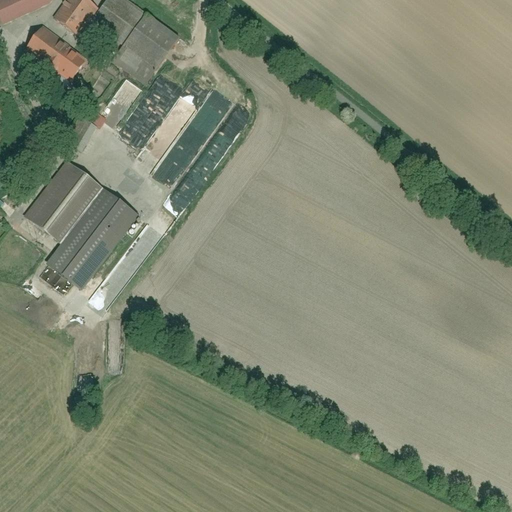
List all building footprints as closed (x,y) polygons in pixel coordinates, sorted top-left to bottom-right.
[(0,0),(0,20),(45,0),(0,0)] [(100,0),(93,9),(81,0),(60,0),(47,18),(74,38),(86,22),(150,71),(173,40),(120,0),(100,0)] [(87,61),(36,26),(16,55),(67,91),(87,61)] [(77,154),(89,130),(71,120),(58,144),(77,154)] [(97,192),(59,162),(18,216),(56,245),(97,192)]
